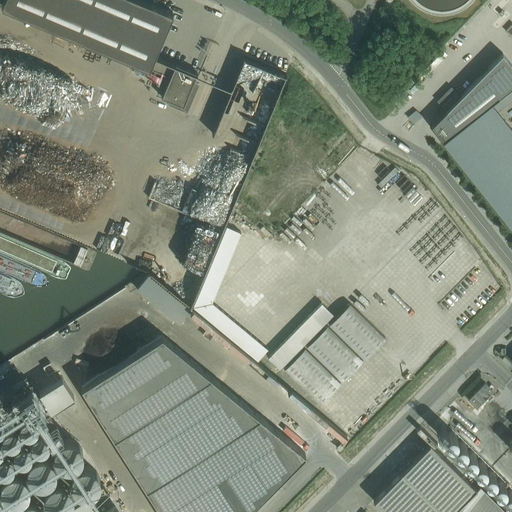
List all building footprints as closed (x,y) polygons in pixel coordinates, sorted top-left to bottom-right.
[(197,73),(175,63),(175,64),(172,63),(157,57),(157,56),(154,55),(172,12),(144,0),(2,0),(1,5),(148,67),(148,68),(169,77),(161,96),(174,102),(173,104),(186,110),(193,92),(189,91),(197,73)] [(431,125),(443,140),(511,85),(511,65),(502,53),(431,125)] [(409,109),(422,121),(429,113),(416,101),(409,109)] [(511,131),(490,104),(443,141),(511,227),(511,131)] [(260,112),(241,158),(247,160),(265,115),(260,112)] [(84,160),(110,169),(114,155),(88,147),(84,160)] [(433,220),(441,213),(437,209),(429,216),(433,220)] [(234,245),(235,245),(240,232),(226,226),(219,244),(218,243),(192,305),(257,360),(269,346),(212,298),(234,245)] [(193,274),(199,275),(204,259),(198,258),(193,274)] [(321,302),(267,356),(279,368),(333,314),(321,302)] [(364,359),(385,338),(350,303),(328,324),(364,359)] [(342,382),(363,361),(327,326),(305,347),(342,382)] [(305,452),(259,414),(162,334),(81,386),(161,511),(249,511),(251,511),(249,508),(305,452)] [(320,405),(340,384),(304,348),(283,369),(320,405)] [(0,511),(63,511),(94,493),(98,499),(107,493),(103,487),(107,485),(79,442),(64,431),(51,411),(74,396),(62,377),(39,391),(35,386),(35,387),(32,381),(16,391),(19,396),(0,407),(0,511)] [(485,382),(468,399),(476,408),(493,391),(485,382)] [(452,407),(462,405),(457,389),(447,392),(452,407)] [(497,403),(499,399),(491,394),(489,398),(497,403)] [(320,405),(328,412),(337,403),(329,396),(320,405)] [(348,432),(360,421),(353,414),(341,426),(348,432)] [(317,427),(338,447),(347,437),(326,417),(317,427)] [(452,511),(476,488),(429,443),(373,500),(385,511),(452,511)] [(511,507),(511,478),(509,479),(506,473),(503,469),(499,470),(496,462),(493,459),(489,460),(485,452),(483,449),(479,451),(476,445),(475,443),(470,445),(466,449),(472,454),(473,457),(465,450),(473,467),(511,507)] [(501,511),(478,488),(454,511),(501,511)]
